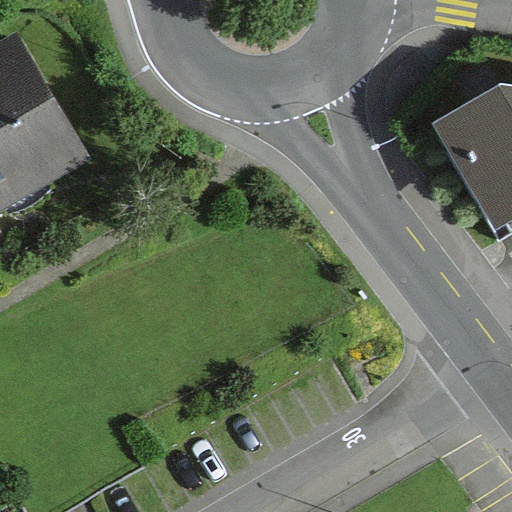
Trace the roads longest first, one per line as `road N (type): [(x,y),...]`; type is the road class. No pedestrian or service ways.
road 1 (tertiary): [(490,360),(363,195),(296,79)]
road 2 (residential): [(490,360),(241,511)]
road 3 (tertiary): [(167,0),(177,38),(199,64),(229,81),(296,79)]
